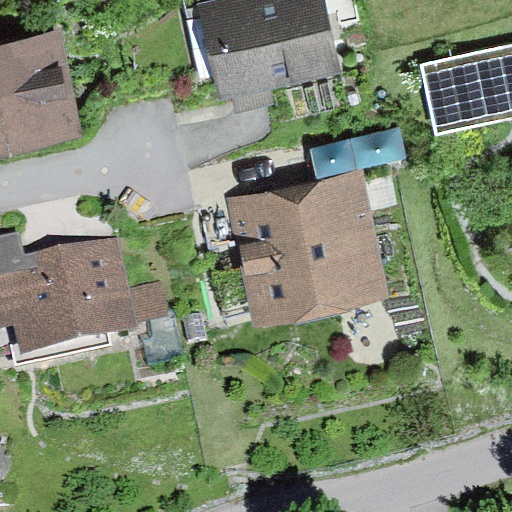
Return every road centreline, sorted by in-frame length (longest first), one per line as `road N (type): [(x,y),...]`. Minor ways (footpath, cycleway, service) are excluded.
road 1 (unclassified): [(511,451),(332,511)]
road 2 (residential): [(0,193),(153,158)]
